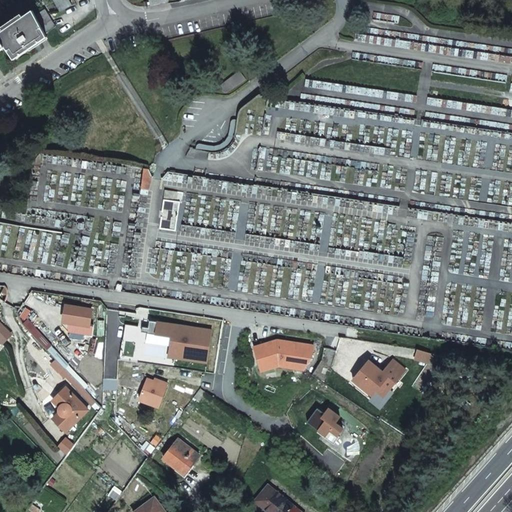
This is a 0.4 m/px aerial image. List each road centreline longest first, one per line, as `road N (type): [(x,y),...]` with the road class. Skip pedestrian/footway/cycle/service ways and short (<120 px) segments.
road 1 (residential): [(0,278),(341,331)]
road 2 (unclassified): [(339,0),(331,27),(160,160)]
road 3 (unknown): [(511,69),(319,37)]
road 4 (unclassified): [(102,25),(242,0)]
road 5 (residential): [(102,25),(0,93)]
